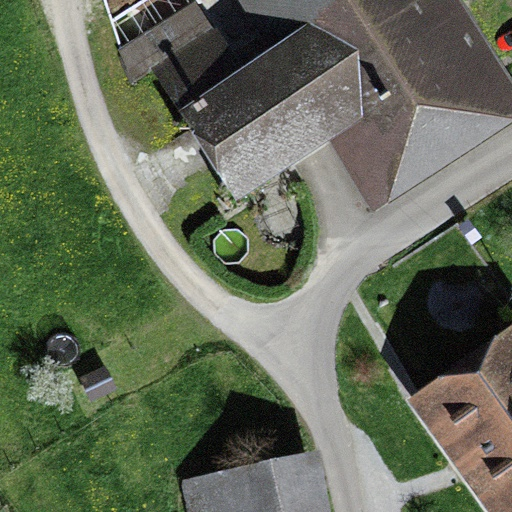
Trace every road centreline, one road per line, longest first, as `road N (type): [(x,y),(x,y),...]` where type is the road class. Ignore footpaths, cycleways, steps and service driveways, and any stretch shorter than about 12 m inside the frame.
road 1 (track): [(66,0),(102,148),(159,243),(213,304),(313,363)]
road 2 (unclassified): [(511,158),(374,246),(331,293),(313,363),(347,511)]
